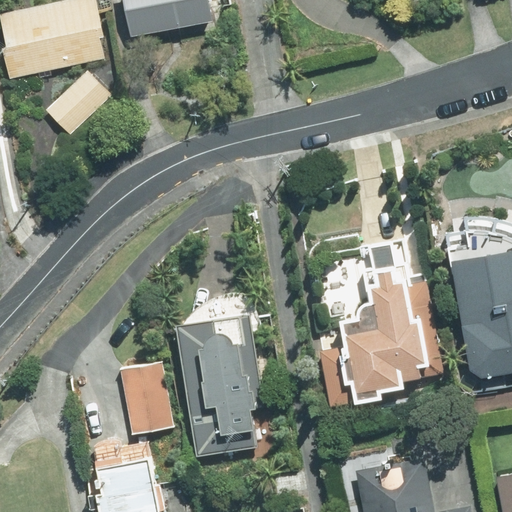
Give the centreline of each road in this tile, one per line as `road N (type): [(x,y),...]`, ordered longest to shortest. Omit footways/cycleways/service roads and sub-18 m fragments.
road 1 (residential): [(0,328),(101,215),(148,177),(206,147),(367,117),(511,71)]
road 2 (unknown): [(37,286),(0,106)]
